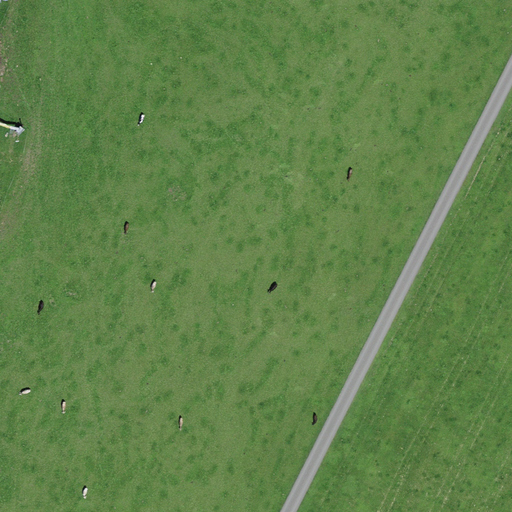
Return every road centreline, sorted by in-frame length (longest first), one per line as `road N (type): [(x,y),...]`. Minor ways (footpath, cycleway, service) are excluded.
road 1 (track): [(288,511),(511,74)]
road 2 (track): [(28,0),(29,70),(14,134),(0,144)]
